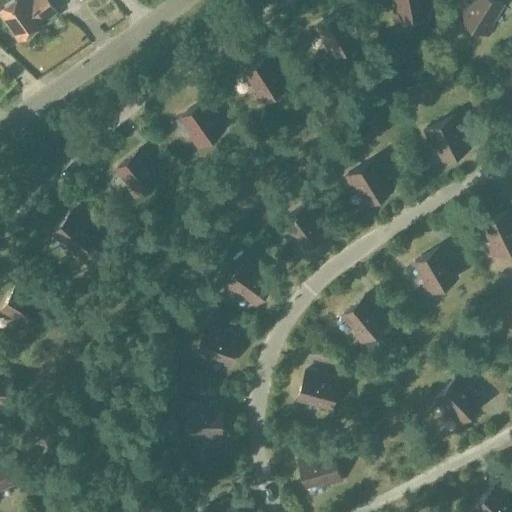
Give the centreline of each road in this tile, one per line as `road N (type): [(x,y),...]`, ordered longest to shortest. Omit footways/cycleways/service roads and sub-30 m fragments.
road 1 (unclassified): [(511,166),(376,240),(293,309),(262,377),(255,429),(279,511)]
road 2 (tertiary): [(0,131),(187,0)]
